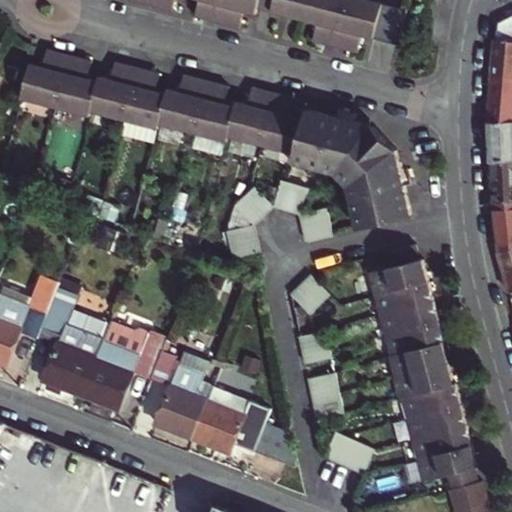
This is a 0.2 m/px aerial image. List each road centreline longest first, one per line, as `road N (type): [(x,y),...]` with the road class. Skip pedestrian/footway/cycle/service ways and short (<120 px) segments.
road 1 (residential): [(26,0),(460,110)]
road 2 (residential): [(0,397),(297,511)]
road 3 (residential): [(460,110),(466,223),(511,420)]
